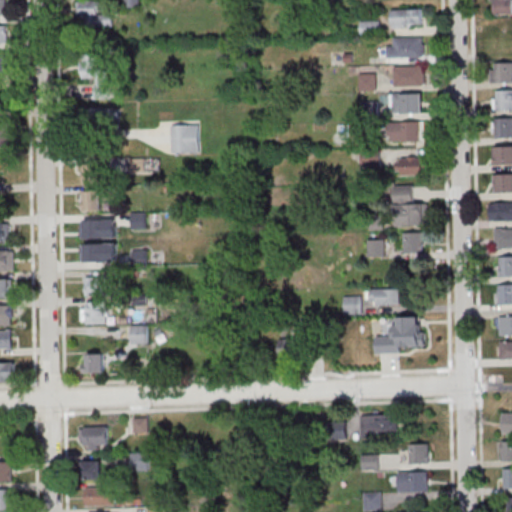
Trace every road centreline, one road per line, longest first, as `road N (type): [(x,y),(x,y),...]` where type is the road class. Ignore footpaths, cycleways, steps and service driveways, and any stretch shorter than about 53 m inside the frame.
road 1 (residential): [(52,511),(41,0)]
road 2 (residential): [(465,511),(455,0)]
road 3 (residential): [(462,385),(0,399)]
